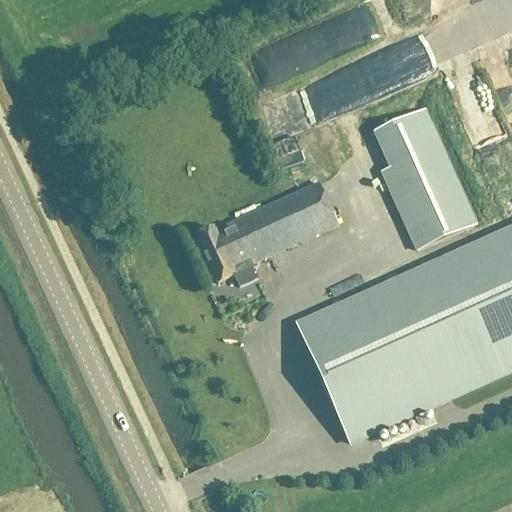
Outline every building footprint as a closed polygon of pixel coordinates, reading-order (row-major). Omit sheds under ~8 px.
[(439,66),(478,49),(471,32),(431,50),(439,66)] [(264,103),(273,129),(291,123),(296,135),(316,128),(328,161),(354,152),(343,122),(357,117),(350,98),(366,93),(357,70),(264,103)] [(382,176),(416,253),(475,227),(423,114),(374,136),(391,172),(382,176)] [(239,287),(256,279),(251,267),(339,227),(319,186),(214,233),(213,230),(195,238),(217,286),(235,278),(239,287)] [(349,446),(511,372),(511,231),(296,328),(349,446)]
